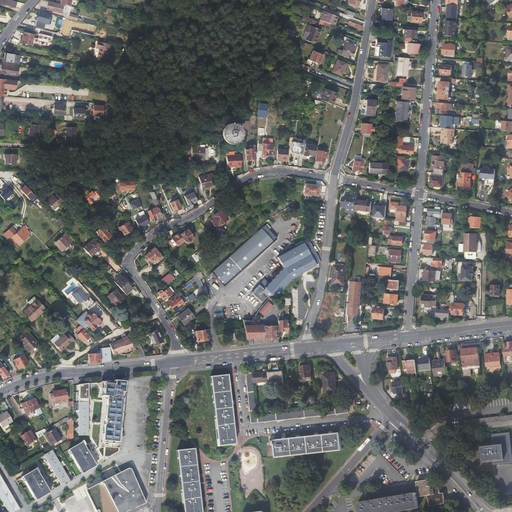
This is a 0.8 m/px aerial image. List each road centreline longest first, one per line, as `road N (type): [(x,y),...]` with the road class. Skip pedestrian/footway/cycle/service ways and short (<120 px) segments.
road 1 (residential): [(333,177),(255,173),(158,230),(127,266),(159,314)]
road 2 (residential): [(235,355),(243,431),(376,417),(386,409)]
road 3 (residential): [(435,0),(418,194)]
road 4 (residential): [(372,0),(333,177)]
road 5 (residential): [(333,177),(309,347)]
road 6 (residential): [(171,361),(155,510)]
road 7 (residential): [(418,194),(408,336)]
road 8 (tertiary): [(393,417),(483,511)]
road 9 (residential): [(393,417),(309,511)]
